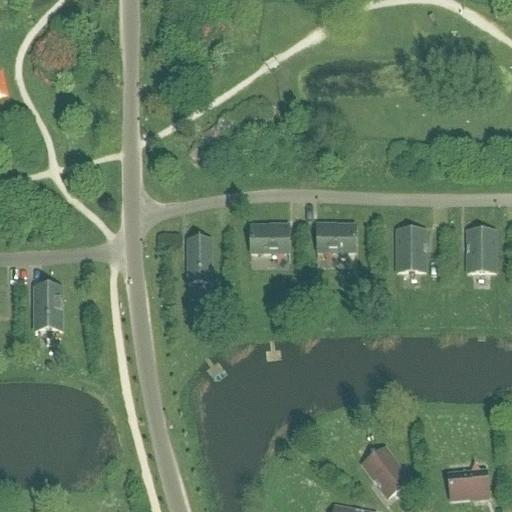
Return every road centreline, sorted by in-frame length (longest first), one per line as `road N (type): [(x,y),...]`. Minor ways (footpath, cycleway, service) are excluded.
road 1 (residential): [(132,218),(264,198),(511,202)]
road 2 (residential): [(179,511),(148,386),(132,264)]
road 3 (residential): [(132,218),(130,0)]
